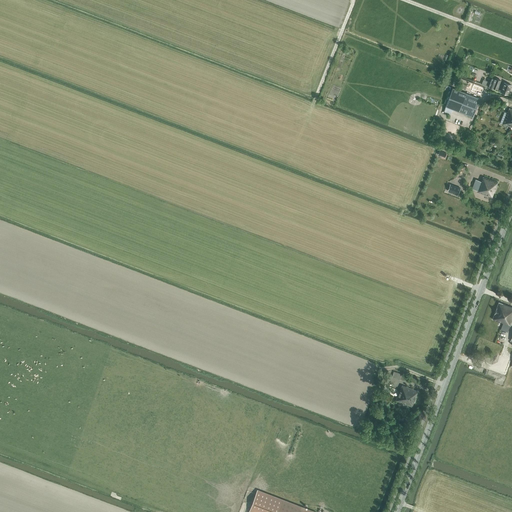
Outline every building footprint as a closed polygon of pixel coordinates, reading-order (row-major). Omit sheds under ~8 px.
[(483,80),(482,84),(491,88),(492,87),(498,89),(501,81),(495,78),(495,79),(492,78),(490,82),(483,80)] [(500,92),(504,93),(508,95),(511,85),(504,82),(500,92)] [(471,90),(482,94),(484,89),(473,86),(471,90)] [(466,93),(453,88),(446,106),(444,112),(450,115),(453,108),(459,111),(466,93)] [(466,93),(459,111),(472,116),(479,98),(466,93)] [(511,109),(509,108),(508,112),(507,112),(502,124),(511,127),(511,109)] [(477,192),(492,197),(498,182),(483,177),(481,182),(476,180),(473,189),(477,191),(477,192)] [(450,184),(447,191),(458,194),(460,188),(450,184)] [(511,307),(503,304),(499,302),(492,320),(503,323),(501,330),(507,332),(511,318),(511,307)] [(412,407),(418,392),(402,386),(400,390),(396,401),(412,407)] [(304,509),(257,491),(248,511),(315,511),(304,508),(304,509)]
